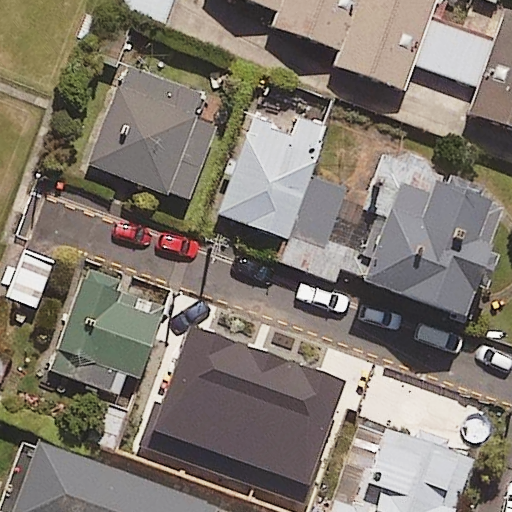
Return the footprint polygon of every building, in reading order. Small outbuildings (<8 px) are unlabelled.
[(170,0),(121,0),(119,6),(162,22),(170,0)] [(289,0),(279,22),(348,48),(365,0),(289,0)] [(443,0),(365,0),(348,48),(343,60),(412,86),(424,55),(441,7),(443,0)] [(508,29),(441,7),(424,55),(491,78),(508,29)] [(491,78),(481,114),(511,123),(511,14),(508,29),(491,78)] [(249,106),(137,59),(98,152),(210,199),(249,106)] [(287,71),(228,201),(297,232),(356,102),(287,71)] [(511,227),(511,197),(383,159),(348,277),(485,318),(511,227)] [(62,353),(146,385),(185,281),(101,250),(62,353)] [(480,511),(500,449),(376,411),(344,511),(480,511)] [(315,511),(35,421),(5,511),(315,511)]
